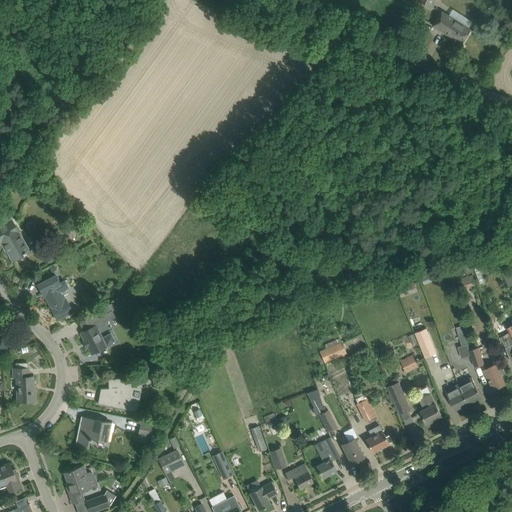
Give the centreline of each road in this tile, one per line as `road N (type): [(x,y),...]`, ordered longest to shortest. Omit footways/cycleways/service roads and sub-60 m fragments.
road 1 (track): [(392,58),(111,511)]
road 2 (unclassified): [(511,102),(235,0)]
road 3 (residential): [(24,435),(60,398),(62,358),(0,285)]
road 4 (tertiary): [(379,486),(511,420)]
